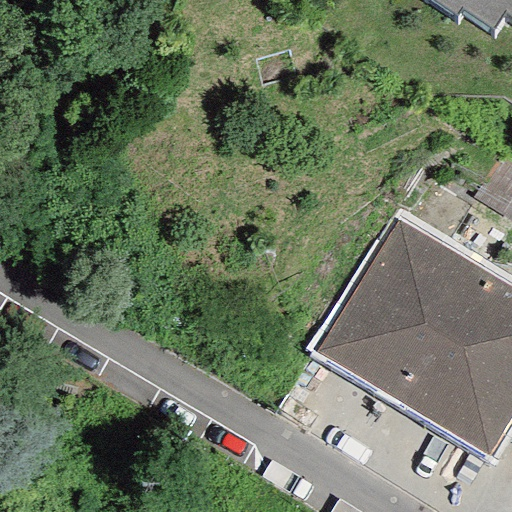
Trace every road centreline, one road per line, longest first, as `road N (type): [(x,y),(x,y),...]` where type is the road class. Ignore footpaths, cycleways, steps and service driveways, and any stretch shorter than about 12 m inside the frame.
road 1 (unclassified): [(244,439),(0,283)]
road 2 (unclassified): [(244,439),(358,511)]
